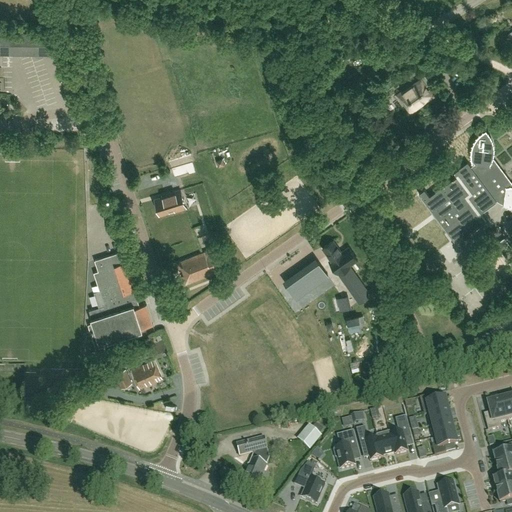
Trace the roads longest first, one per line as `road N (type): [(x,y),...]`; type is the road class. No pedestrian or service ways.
road 1 (unclassified): [(174,327),(493,100)]
road 2 (unclassified): [(174,327),(63,0)]
road 3 (tertiary): [(0,435),(160,480)]
road 4 (unclassified): [(160,480),(188,406),(174,327)]
road 5 (residential): [(472,459),(348,485),(332,511)]
road 6 (residential): [(511,379),(460,395),(472,459)]
